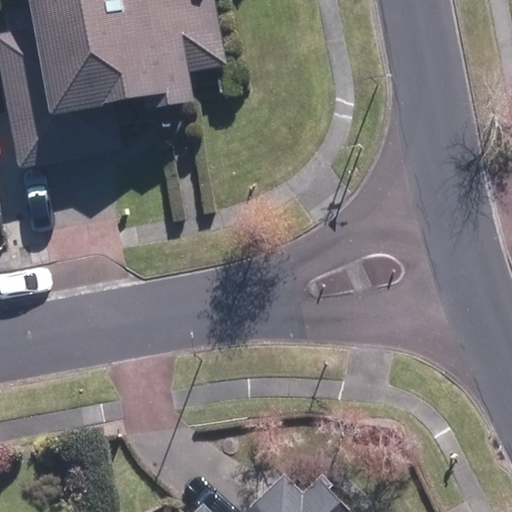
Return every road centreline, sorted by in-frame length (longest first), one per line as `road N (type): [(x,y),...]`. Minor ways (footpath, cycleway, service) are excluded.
road 1 (residential): [(474,245),(0,344)]
road 2 (residential): [(422,0),(474,245)]
road 3 (residential): [(474,245),(511,368)]
